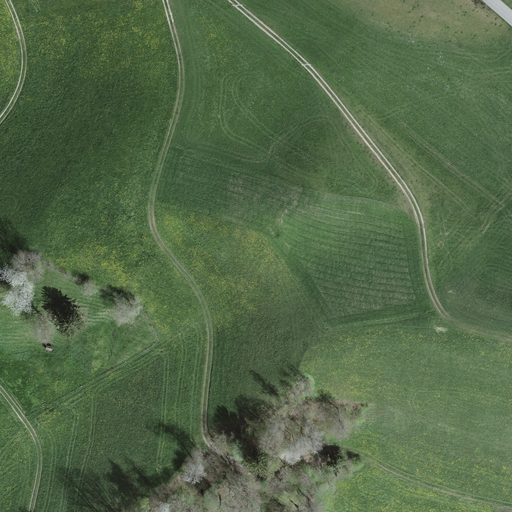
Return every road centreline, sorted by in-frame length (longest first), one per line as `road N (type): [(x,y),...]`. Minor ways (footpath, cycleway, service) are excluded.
road 1 (track): [(164,0),(181,81),(153,195),(153,227),(208,319),(203,423),(213,451),(257,465),(345,450),(424,484),(511,505)]
road 2 (track): [(511,338),(441,312),(426,271),(423,226),(402,180),(315,74),(232,0)]
road 3 (track): [(0,388),(38,446),(31,511)]
road 4 (track): [(7,0),(25,61),(0,121)]
